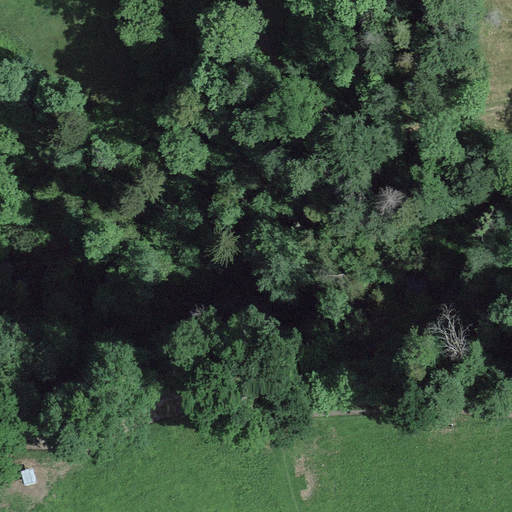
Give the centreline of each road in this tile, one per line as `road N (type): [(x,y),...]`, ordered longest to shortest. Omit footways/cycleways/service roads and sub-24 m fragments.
road 1 (track): [(511,412),(281,411),(291,393),(446,303),(466,267),(467,240),(449,204),(381,181),(325,149),(316,109)]
road 2 (track): [(281,411),(187,409),(85,440),(0,443)]
road 3 (track): [(316,109),(366,140),(417,135),(511,100)]
road 4 (track): [(236,0),(252,35),(316,109)]
